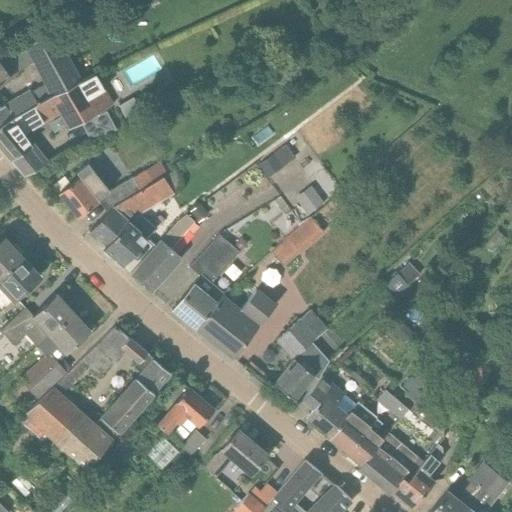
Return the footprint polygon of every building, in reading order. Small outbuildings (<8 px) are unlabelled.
[(73,0),(54,9),(62,24),(94,10),(88,0),(73,0)] [(1,107),(0,107),(0,128),(55,96),(82,82),(53,32),(4,54),(0,56),(0,85),(11,78),(10,76),(32,62),(44,84),(31,91),(30,89),(1,107)] [(0,144),(25,175),(48,163),(34,144),(32,145),(24,134),(43,122),(61,114),(69,129),(99,113),(112,105),(103,89),(103,88),(96,74),(82,82),(55,96),(0,128),(0,144)] [(163,96),(169,106),(179,100),(174,90),(163,96)] [(269,176),(297,156),(287,143),(259,163),(269,176)] [(269,177),(283,196),(266,207),(285,234),(310,217),(296,196),(313,183),(296,158),(269,177)] [(147,237),(156,228),(140,215),(175,194),(174,193),(178,191),(182,183),(175,171),(113,207),(89,231),(105,245),(102,248),(122,266),(145,240),(154,248),(157,245),(147,237)] [(78,217),(98,201),(96,199),(108,190),(99,179),(88,188),(79,177),(59,193),(78,217)] [(298,197),(311,213),(325,202),(312,186),(298,197)] [(191,210),(198,220),(210,212),(203,202),(191,210)] [(151,292),(181,258),(171,248),(195,222),(186,214),(178,220),(157,245),(154,248),(131,274),(151,292)] [(311,217),(271,252),(285,267),(324,233),(311,217)] [(194,328),(224,293),(212,283),(224,269),(228,272),(235,264),(231,261),(247,242),(241,235),(236,241),(232,238),(228,243),(218,234),(211,243),(199,233),(191,241),(203,252),(189,267),(200,276),(194,282),(172,310),(194,328)] [(0,277),(22,257),(5,238),(0,242),(0,277)] [(0,277),(0,288),(12,301),(40,276),(22,257),(0,277)] [(410,261),(386,282),(399,296),(423,275),(410,261)] [(256,289),(242,307),(224,293),(194,328),(232,358),(267,315),(276,304),(256,289)] [(26,335),(37,347),(74,312),(56,293),(33,315),(25,308),(1,331),(14,346),(26,335)] [(71,367),(62,357),(91,331),(74,312),(37,347),(45,355),(19,379),(37,400),(67,372),(66,371),(71,367)] [(276,341),(292,358),(309,343),(315,338),(299,320),(276,341)] [(85,470),(119,432),(172,373),(116,327),(82,358),(63,378),(17,421),(26,429),(25,430),(40,443),(46,436),(72,458),(66,465),(79,477),(85,470)] [(315,379),(326,361),(309,343),(292,358),(273,384),(294,399),(312,376),(315,379)] [(329,438),(348,413),(336,404),(345,393),(323,375),(302,400),(313,409),(305,418),(329,438)] [(187,418),(198,428),(214,409),(188,388),(172,406),(157,424),(171,436),(187,418)] [(400,419),(408,410),(385,390),(376,400),(400,419)] [(368,456),(383,437),(368,427),(376,417),(358,401),(348,413),(329,438),(361,464),(368,456)] [(440,419),(417,402),(409,411),(432,428),(440,419)] [(181,447),(191,456),(206,439),(196,430),(181,447)] [(231,460),(250,475),(267,455),(238,430),(220,451),(217,454),(216,453),(204,468),(216,478),(228,464),(231,460)] [(397,494),(417,468),(413,465),(419,458),(388,432),(383,437),(368,456),(361,464),(358,467),(389,493),(392,490),(397,494)] [(161,466),(180,453),(167,435),(149,448),(161,466)] [(413,507),(434,481),(428,475),(440,461),(438,460),(447,449),(439,442),(417,468),(397,494),(401,497),(413,507)] [(264,508),(268,511),(339,511),(352,499),(337,485),(307,511),(293,511),(290,509),(321,472),(305,459),(277,492),(271,500),(264,508)] [(429,511),(466,511),(498,474),(484,462),(469,479),(471,480),(460,493),(463,495),(460,499),(448,489),(429,511)] [(485,511),(495,500),(497,502),(511,484),(498,474),(466,511),(485,511)] [(234,510),(236,511),(261,511),(264,508),(271,500),(260,491),(254,486),(234,510)] [(0,511),(8,511),(0,503),(0,511)]
